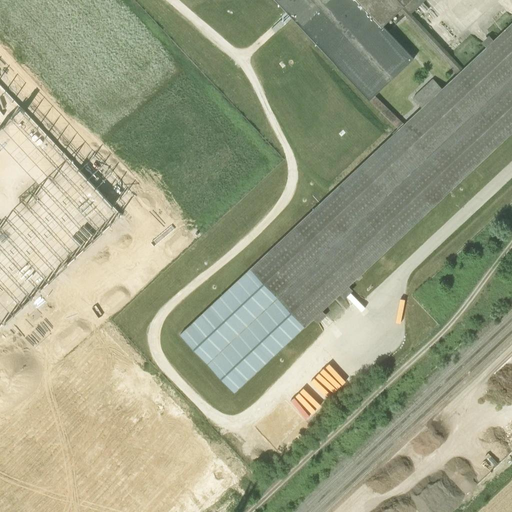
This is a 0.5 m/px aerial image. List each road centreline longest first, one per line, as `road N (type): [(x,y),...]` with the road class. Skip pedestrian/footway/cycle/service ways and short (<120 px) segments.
road 1 (track): [(249,511),(453,319),(511,244)]
road 2 (unknown): [(402,510),(433,426),(511,350)]
road 3 (unknown): [(402,510),(511,411)]
